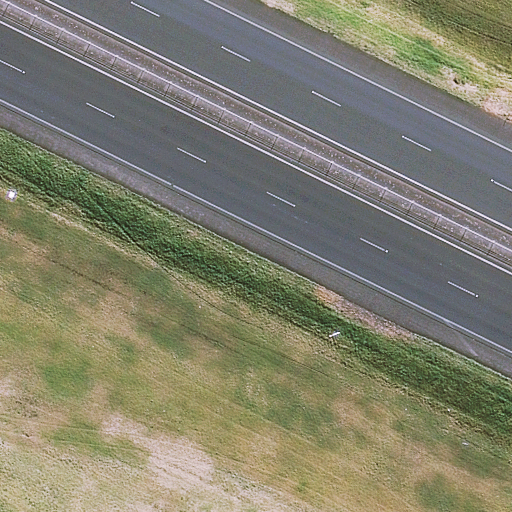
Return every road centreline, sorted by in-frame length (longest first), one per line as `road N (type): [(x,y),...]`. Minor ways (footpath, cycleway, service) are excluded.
road 1 (motorway): [(511,308),(0,49)]
road 2 (motorway): [(102,0),(511,201)]
